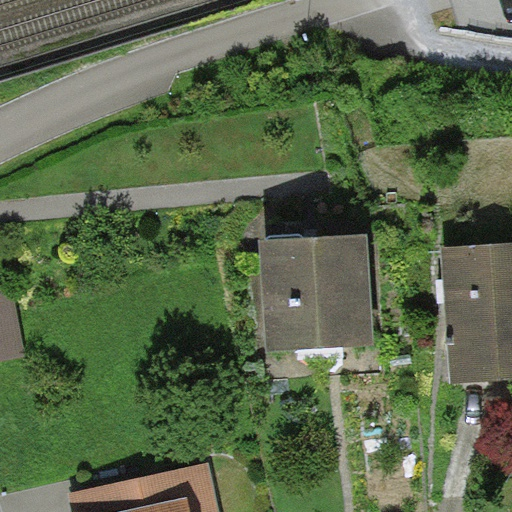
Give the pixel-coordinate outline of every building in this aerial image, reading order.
[(259,247),(266,357),(375,350),(368,240),(313,243),(259,247)] [(511,244),(440,250),(443,289),(450,387),(511,382),(511,244)] [(12,290),(0,291),(0,363),(23,360),(12,290)] [(70,496),(73,511),(141,511),(187,502),(189,511),(217,511),(207,465),(70,496)] [(141,511),(189,511),(187,502),(141,511)]
